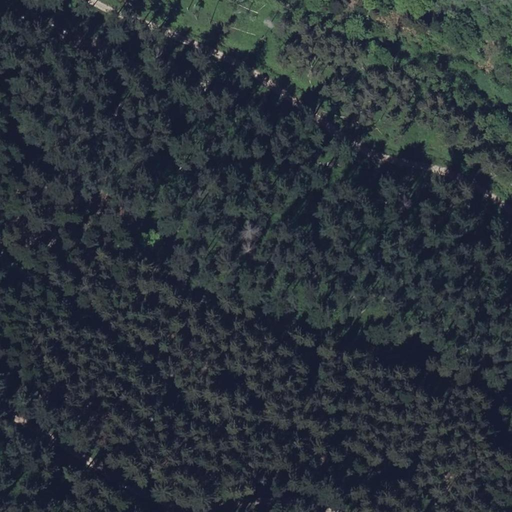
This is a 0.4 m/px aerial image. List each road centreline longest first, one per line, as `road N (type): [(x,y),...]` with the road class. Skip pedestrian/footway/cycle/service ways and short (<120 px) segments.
road 1 (track): [(511,206),(414,157),(365,151),(243,75),(78,0)]
road 2 (track): [(0,418),(138,496),(183,511)]
